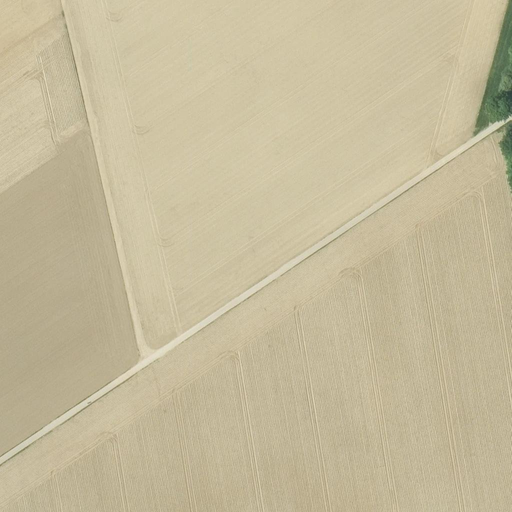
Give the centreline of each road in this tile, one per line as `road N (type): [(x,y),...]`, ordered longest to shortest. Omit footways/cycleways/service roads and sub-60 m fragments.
road 1 (track): [(0,461),(511,110)]
road 2 (track): [(145,364),(64,0)]
